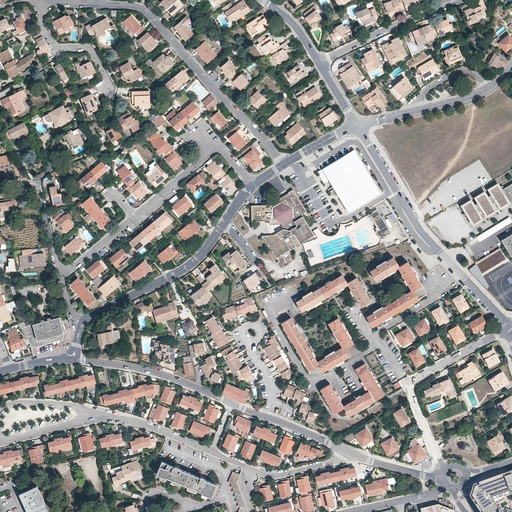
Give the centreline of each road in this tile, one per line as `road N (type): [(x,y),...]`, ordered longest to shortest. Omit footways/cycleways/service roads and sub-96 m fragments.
road 1 (residential): [(98,3),(147,9),(283,164)]
road 2 (residential): [(369,145),(425,235),(506,326)]
road 3 (residential): [(253,184),(196,260),(83,324)]
road 4 (residential): [(444,468),(407,384),(506,326)]
road 5 (tertiary): [(231,402),(173,377),(74,359)]
road 6 (residential): [(319,62),(460,0)]
road 7 (residential): [(212,451),(273,475),(349,451)]
road 8 (residential): [(92,412),(144,422),(212,451)]
road 9 (residential): [(40,0),(54,44),(89,46),(107,86)]
